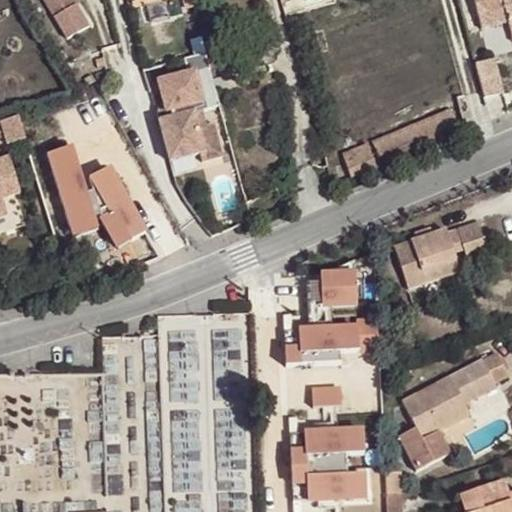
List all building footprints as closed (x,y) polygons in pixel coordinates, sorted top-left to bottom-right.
[(73,0),(43,0),(55,18),(76,5),(73,0)] [(509,23),(511,33),(511,0),(474,0),(483,30),(509,23)] [(55,18),(68,40),(89,27),(76,5),(55,18)] [(210,69),(206,54),(192,57),(196,73),(210,69)] [(494,61),(476,66),(484,99),(503,94),(494,61)] [(216,92),(210,69),(196,73),(174,79),(180,102),(216,92)] [(381,166),(462,133),(453,110),(372,142),(381,166)] [(155,123),(171,120),(169,113),(154,117),(155,123)] [(171,120),(155,123),(166,164),(197,155),(200,164),(219,158),(210,125),(195,130),(191,115),(171,120)] [(120,158),(105,117),(80,126),(95,167),(120,158)] [(26,141),(19,118),(2,124),(9,146),(26,141)] [(351,178),(377,167),(367,144),(341,155),(351,178)] [(0,159),(0,207),(6,206),(3,197),(20,192),(9,157),(0,159)] [(393,247),(408,290),(460,273),(453,254),(464,251),(468,263),(490,255),(479,222),(445,234),(445,230),(432,235),(416,240),(393,247)] [(413,234),(416,240),(432,235),(430,229),(413,234)] [(337,271),(339,310),(375,308),(373,269),(337,271)] [(312,311),(337,309),(334,272),(309,274),(312,311)] [(252,511),(245,314),(163,317),(164,334),(106,336),(108,387),(163,385),(167,508),(167,511),(252,511)] [(374,323),(315,327),(317,362),(377,358),(374,323)] [(286,331),(291,368),(316,365),(311,328),(286,331)] [(471,415),(465,404),(496,388),(494,384),(509,377),(497,354),(402,403),(416,429),(399,438),(416,471),(450,454),(438,432),(471,415)] [(320,408),(353,407),(353,388),(320,388),(320,408)] [(306,479),(360,476),(359,457),(381,456),(379,427),(317,430),(318,452),(304,453),(306,479)] [(385,495),(401,494),(400,473),(384,474),(385,495)] [(383,475),(320,475),(320,503),(383,504),(383,475)] [(511,511),(511,495),(510,497),(505,482),(460,497),(465,511),(511,511)] [(385,495),(386,511),(401,511),(401,494),(385,495)]
